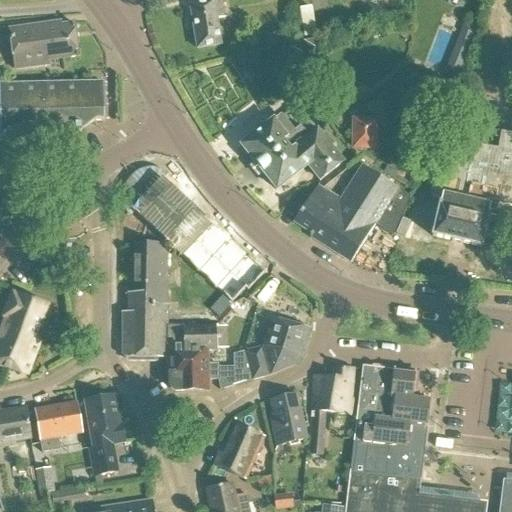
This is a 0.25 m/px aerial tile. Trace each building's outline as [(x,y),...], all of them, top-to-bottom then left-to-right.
[(224,20),(221,2),(189,7),(197,51),(220,47),(216,22),(224,20)] [(343,21),(344,30),(356,28),(355,20),(343,21)] [(60,28),(60,24),(9,31),(11,51),(14,71),(49,67),(48,61),(78,59),(74,26),(60,28)] [(286,43),(282,83),(310,84),(312,40),(286,43)] [(443,77),(454,82),(459,72),(453,69),(446,71),(443,77)] [(103,84),(0,85),(0,147),(63,146),(96,123),(104,123),(103,84)] [(308,138),(292,118),(284,123),(280,118),(274,124),(273,122),(240,148),(276,192),(307,167),(319,183),(343,164),(331,148),(333,146),(324,135),(322,137),(317,131),(308,138)] [(349,119),(349,151),(375,151),(375,119),(349,119)] [(441,199),(432,238),(480,250),(490,209),(491,206),(488,205),(489,203),(510,207),(511,197),(511,179),(511,180),(511,178),(511,157),(497,155),(497,154),(473,150),(477,136),(455,131),(452,145),(446,144),(434,197),(441,198),(441,199)] [(420,177),(427,180),(433,167),(426,164),(420,177)] [(408,200),(362,169),(339,203),(317,188),(308,201),(300,196),(292,208),(300,214),(293,224),(310,236),(309,237),(311,238),(314,235),(328,244),(327,250),(350,265),(366,241),(369,242),(369,240),(367,239),(376,226),(392,236),(391,238),(392,239),(408,200)] [(125,189),(122,196),(123,207),(129,217),(133,213),(173,250),(172,250),(174,252),(174,251),(204,219),(190,206),(194,201),(168,176),(166,177),(162,174),(156,172),(150,171),(144,172),(139,174),(134,178),(128,184),(125,189)] [(204,219),(174,251),(231,305),(245,290),(247,293),(264,274),(247,258),(248,256),(231,240),(232,238),(214,221),(211,225),(204,219)] [(396,235),(405,239),(411,224),(402,220),(396,235)] [(123,315),(123,360),(167,360),(167,378),(170,378),(170,389),(175,393),(208,393),(208,380),(207,354),(217,353),(217,352),(217,327),(181,328),(167,328),(167,245),(134,246),(134,286),(135,296),(128,296),(128,315),(123,315)] [(46,307),(14,295),(5,320),(2,320),(0,324),(0,368),(26,377),(38,343),(33,342),(46,307)] [(222,298),(210,312),(219,320),(232,307),(222,298)] [(257,351),(244,354),(252,383),(270,377),(298,366),(309,331),(271,321),(263,349),(257,351)] [(252,383),(244,354),(233,357),(233,367),(217,367),(218,380),(220,392),(252,383)] [(477,511),(478,511),(410,504),(418,442),(409,441),(410,428),(409,428),(409,427),(423,429),(426,401),(412,400),(415,375),(363,369),(346,511),(511,511),(511,484),(509,484),(505,511),(477,511)] [(309,446),(308,457),(321,458),(322,447),(323,427),(325,413),(346,416),(350,416),(351,390),(352,390),(353,371),(334,371),(334,380),(314,379),(309,446)] [(297,397),(271,403),(275,422),(271,423),(277,448),(307,441),(297,397)] [(120,428),(115,398),(85,404),(93,450),(96,450),(97,456),(91,457),(95,476),(117,472),(113,454),(111,447),(124,445),(121,428),(120,428)] [(58,440),(83,436),(77,405),(34,413),(42,456),(60,453),(58,440)] [(2,415),(1,409),(0,409),(0,446),(15,444),(14,442),(30,439),(25,411),(2,415)] [(264,440),(265,439),(238,427),(224,457),(219,455),(213,468),(245,482),(264,440)] [(34,473),(38,497),(55,494),(51,470),(34,473)] [(231,486),(207,491),(211,511),(249,511),(246,496),(234,499),(231,486)] [(83,490),(51,496),(52,506),(85,501),(83,490)] [(279,497),(273,498),(274,501),(274,511),(280,511),(291,511),(293,511),(292,501),(291,496),(288,496),(283,497),(279,497)] [(153,511),(152,503),(92,511),(153,511)]
